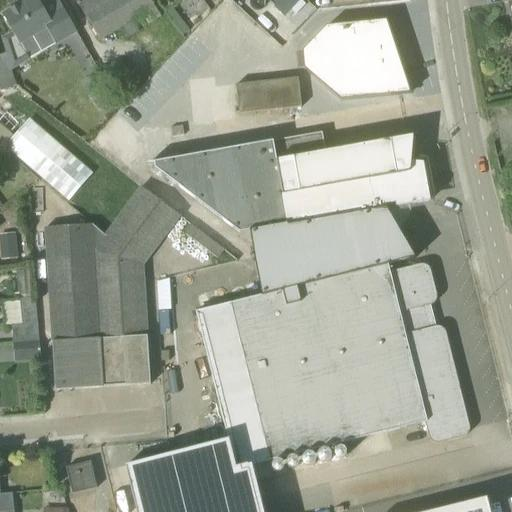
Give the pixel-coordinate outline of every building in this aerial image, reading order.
[(27,0),(2,14),(12,32),(1,38),(6,54),(11,71),(76,34),(62,8),(48,16),(38,0),(27,0)] [(155,7),(150,0),(81,0),(82,2),(78,4),(84,14),(85,14),(100,39),(137,17),(143,28),(161,17),(155,7)] [(266,0),(276,9),(283,0),(266,0)] [(168,2),(161,7),(184,37),(190,33),(168,2)] [(133,20),(123,26),(130,37),(140,31),(133,20)] [(326,31),(303,57),(305,74),(341,104),(432,94),(386,25),(326,31)] [(0,90),(15,86),(11,71),(6,54),(0,56),(0,90)] [(298,78),(236,85),(239,114),(301,108),(298,78)] [(209,110),(208,82),(186,83),(187,110),(209,110)] [(113,97),(105,84),(88,94),(96,107),(113,97)] [(0,124),(0,143),(5,148),(6,147),(69,201),(91,173),(29,119),(14,136),(0,124)] [(240,233),(250,231),(265,295),(387,265),(415,259),(387,209),(386,206),(395,204),(396,207),(430,201),(423,163),(411,163),(413,136),(325,152),(322,133),(154,163),(155,169),(240,233)] [(95,307),(101,388),(150,385),(142,262),(176,212),(138,186),(105,235),(92,224),(80,225),(86,307),(95,307)] [(192,224),(185,233),(217,258),(224,248),(192,224)] [(45,228),(54,371),(55,391),(101,388),(95,307),(86,307),(80,225),(45,228)] [(389,273),(387,265),(265,295),(234,303),(252,373),(436,327),(430,306),(435,302),(436,295),(431,272),(426,266),(419,265),(389,273)] [(18,295),(33,294),(31,271),(17,272),(18,295)] [(39,341),(35,298),(20,299),(22,325),(12,326),(13,344),(39,341)] [(200,311),(231,439),(129,464),(140,511),(262,511),(251,464),(275,458),(252,373),(234,303),(200,311)] [(434,445),(463,438),(468,434),(469,427),(446,334),(442,328),(436,327),(252,373),(275,458),(424,422),(428,441),(429,443),(434,445)] [(39,341),(13,344),(15,363),(41,360),(39,341)] [(97,488),(95,481),(90,462),(66,468),(72,494),(97,488)] [(0,495),(0,494),(0,511),(13,511),(12,494),(0,495)] [(431,511),(489,511),(486,498),(431,511)]
